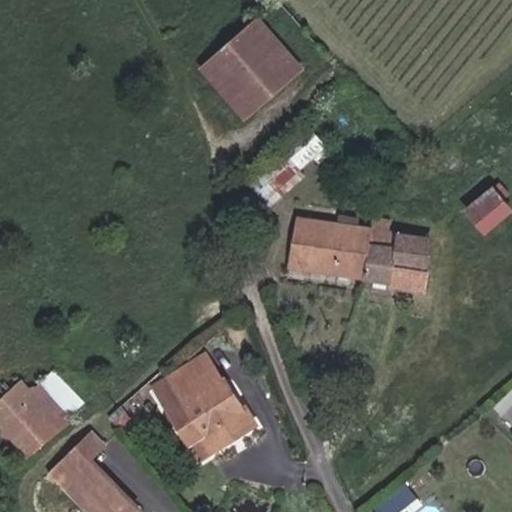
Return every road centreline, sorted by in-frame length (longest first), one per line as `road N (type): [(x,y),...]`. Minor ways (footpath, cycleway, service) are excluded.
road 1 (residential): [(351,511),(240,253)]
road 2 (track): [(136,0),(221,160),(240,253)]
